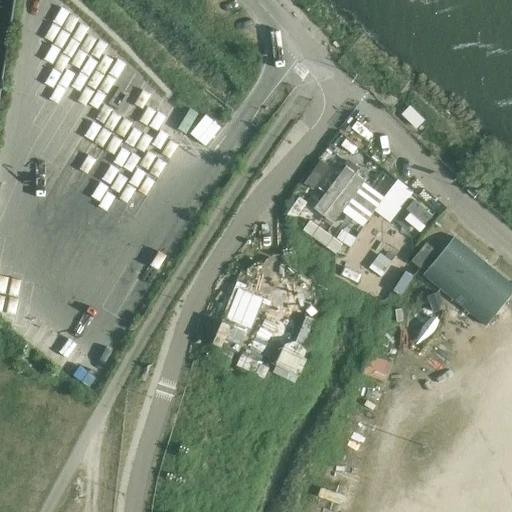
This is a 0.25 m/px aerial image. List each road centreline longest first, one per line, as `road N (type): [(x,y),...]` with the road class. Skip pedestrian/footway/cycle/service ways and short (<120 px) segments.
road 1 (unclassified): [(345,95),(327,128),(253,207),(206,284),(132,511)]
road 2 (unclassified): [(345,95),(253,0)]
